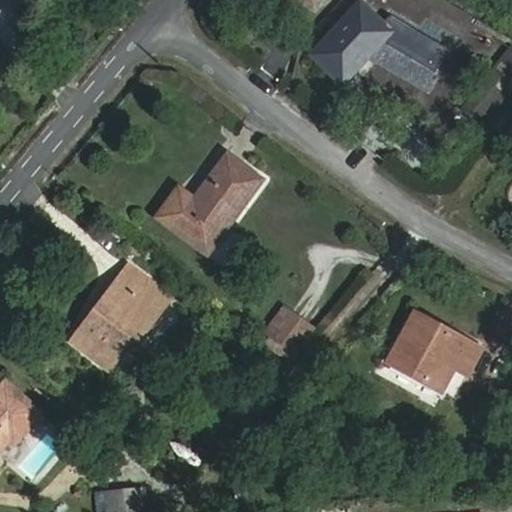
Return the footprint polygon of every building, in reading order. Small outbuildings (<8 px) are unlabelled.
[(345,82),(392,31),(361,1),(314,54),(345,82)] [(496,110),(511,90),(511,52),(464,111),(477,123),(491,106),(496,110)] [(208,251),(262,179),(230,155),(177,228),(208,251)] [(233,226),(210,259),(228,272),(251,239),(233,226)] [(105,322),(96,315),(76,342),(108,366),(128,341),(137,347),(172,299),(131,268),(119,284),(128,291),(105,322)] [(119,284),(96,315),(105,322),(128,291),(119,284)] [(297,355),(315,328),(286,306),(267,331),(297,355)] [(467,374),(480,350),(415,314),(389,361),(442,390),(454,367),(467,374)] [(13,447),(40,416),(5,384),(0,389),(0,451),(8,443),(13,447)] [(97,497),(98,511),(145,511),(143,491),(97,497)]
